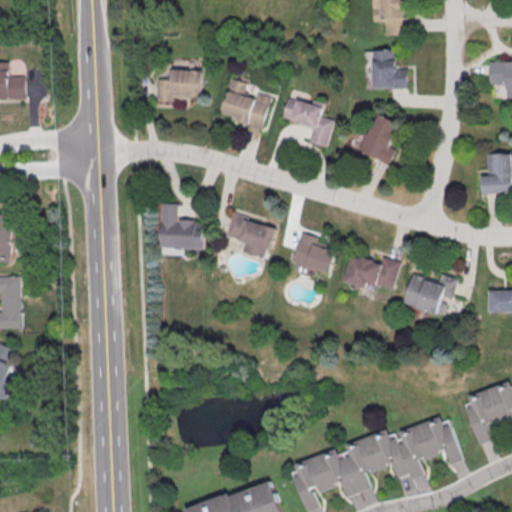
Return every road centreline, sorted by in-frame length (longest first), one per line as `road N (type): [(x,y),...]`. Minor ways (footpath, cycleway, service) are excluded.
road 1 (residential): [(511,234),(405,218),(185,152),(98,152)]
road 2 (residential): [(453,0),(457,85),(428,223)]
road 3 (tertiary): [(107,370),(98,166)]
road 4 (tertiary): [(98,166),(94,0)]
road 5 (residential): [(379,511),(423,504),(511,461)]
road 6 (tertiary): [(112,511),(107,370)]
